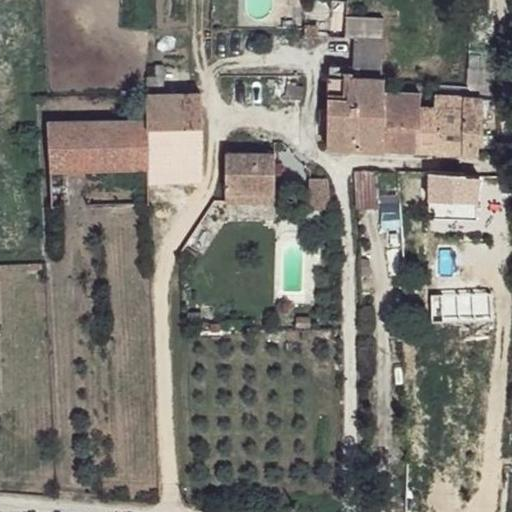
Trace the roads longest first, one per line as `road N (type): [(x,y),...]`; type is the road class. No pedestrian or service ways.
road 1 (unknown): [(341,178),(348,162),(365,157),(468,164),(506,154),(511,141)]
road 2 (unknown): [(486,511),(486,330)]
